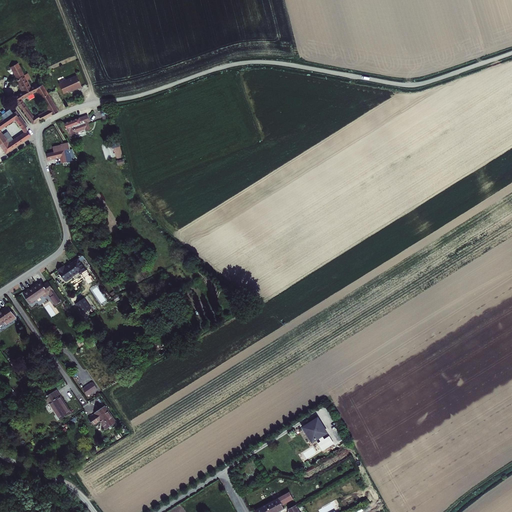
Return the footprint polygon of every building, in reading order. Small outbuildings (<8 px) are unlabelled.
[(42,81),(30,87),(17,63),(10,66),(19,82),(18,83),(22,92),(14,98),(32,123),(35,121),(40,119),(41,120),(58,112),(58,110),(42,81)] [(86,89),(80,79),(63,87),(68,97),(76,93),(77,94),(86,89)] [(28,133),(25,135),(9,146),(0,133),(16,122),(22,131),(27,128),(20,118),(18,112),(14,115),(11,111),(1,118),(0,115),(0,147),(1,147),(6,155),(32,138),(28,133)] [(90,118),(67,126),(72,140),(79,137),(78,135),(87,131),(88,134),(93,132),(90,125),(92,125),(90,118)] [(109,147),(113,157),(122,155),(118,144),(109,147)] [(76,163),(71,145),(63,147),(64,148),(56,150),(57,155),(50,158),(52,163),(64,159),(66,165),(76,163)] [(83,266),(81,264),(69,271),(67,269),(60,274),(68,285),(80,277),(82,279),(89,275),(83,266)] [(31,292),(26,295),(33,306),(46,297),(49,301),(58,295),(51,286),(47,288),(45,285),(32,293),(31,292)] [(83,310),(88,317),(95,313),(88,302),(79,308),(81,312),(83,310)] [(7,330),(18,323),(10,310),(0,317),(0,330),(6,327),(7,330)] [(56,396),(44,405),(48,411),(50,410),(60,426),(72,418),(56,396)] [(100,416),(92,421),(99,430),(106,426),(110,432),(120,425),(109,409),(99,415),(100,416)] [(321,425),(308,434),(310,437),(314,443),(316,447),(322,444),(326,441),(330,439),(321,425)] [(328,446),(325,448),(329,455),(337,450),(333,443),(328,446)] [(301,511),(299,511),(286,511),(296,505),(292,498),(267,511),(301,511)]
